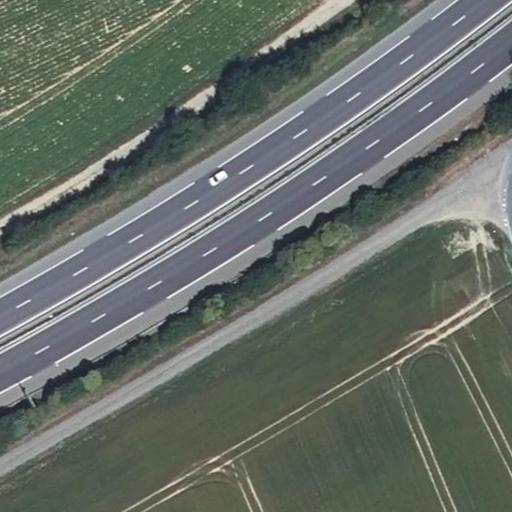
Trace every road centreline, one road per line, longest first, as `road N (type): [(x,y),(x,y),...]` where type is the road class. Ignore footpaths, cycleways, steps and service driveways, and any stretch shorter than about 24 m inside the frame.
road 1 (trunk): [(0,368),(107,313),(389,134),(511,44)]
road 2 (unclassified): [(0,472),(453,206),(508,196)]
road 3 (trunk): [(483,0),(352,99),(0,313)]
road 4 (track): [(340,0),(169,125),(0,232)]
